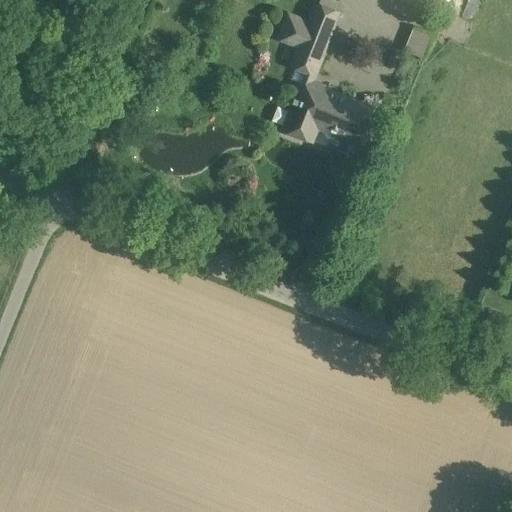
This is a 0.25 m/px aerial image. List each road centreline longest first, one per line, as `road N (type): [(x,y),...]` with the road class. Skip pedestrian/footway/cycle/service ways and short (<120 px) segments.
road 1 (unclassified): [(511,384),(60,203)]
road 2 (unclassified): [(141,0),(60,203)]
road 3 (unclassified): [(60,203),(0,353)]
